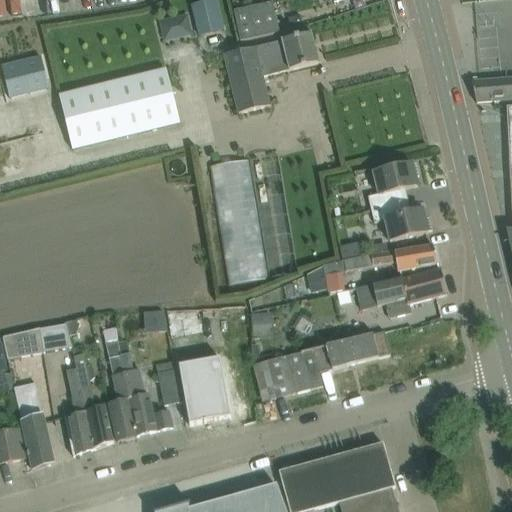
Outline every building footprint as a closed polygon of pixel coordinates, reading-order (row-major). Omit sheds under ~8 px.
[(85,0),(87,8),(107,4),(105,0),(85,0)] [(272,5),(231,15),(239,45),(280,35),(272,5)] [(212,12),(190,13),(191,45),(214,44),(212,12)] [(185,19),(163,25),(167,40),(189,35),(185,19)] [(223,57),(238,115),(269,108),(262,79),(318,65),(310,36),(223,57)] [(40,59),(1,69),(9,100),(48,90),(40,59)] [(163,70),(56,97),(70,152),(177,124),(163,70)] [(511,78),(470,80),(475,105),(477,105),(476,104),(511,101),(511,78)] [(367,199),(370,212),(402,204),(399,193),(417,188),(415,179),(418,179),(415,165),(372,175),(377,196),(367,199)] [(244,173),(207,178),(225,298),(262,293),(244,173)] [(425,221),(422,212),(404,216),(402,204),(370,212),(373,225),(384,223),(389,244),(432,233),(428,220),(425,221)] [(437,266),(432,247),(390,254),(321,268),(324,279),(392,264),(394,273),(437,266)] [(446,297),(439,272),(399,282),(399,280),(356,289),(362,314),(393,306),(395,311),(388,312),(390,321),(411,315),(409,307),(446,297)] [(78,323),(66,325),(66,326),(68,339),(76,338),(80,329),(78,323)] [(70,351),(68,339),(66,326),(38,331),(42,355),(70,351)] [(201,330),(200,351),(214,351),(214,331),(201,330)] [(42,355),(38,331),(2,340),(6,359),(7,362),(42,355)] [(389,357),(383,334),(260,365),(269,402),(322,389),(318,375),(389,357)] [(117,345),(105,348),(110,374),(118,404),(108,406),(116,444),(135,439),(119,360),(117,347),(117,345)] [(168,413),(156,416),(152,417),(147,397),(143,398),(138,373),(132,374),(130,365),(127,345),(117,347),(119,360),(135,439),(155,434),(172,430),(168,413)] [(84,357),(73,361),(76,375),(92,452),(112,446),(104,407),(95,410),(89,384),(93,381),(90,368),(86,368),(84,357)] [(220,360),(178,367),(182,390),(189,426),(209,423),(230,419),(230,415),(252,411),(250,369),(222,374),(220,360)] [(162,409),(180,405),(173,373),(155,377),(162,409)] [(92,452),(76,375),(65,377),(74,417),(64,420),(72,459),(92,452)] [(53,466),(35,386),(13,391),(32,473),(53,466)] [(0,466),(25,462),(19,432),(0,436),(0,466)] [(278,474),(282,489),(288,511),(314,511),(338,506),(339,511),(395,511),(390,492),(394,491),(383,445),(278,474)] [(440,467),(437,457),(428,459),(431,470),(440,467)] [(188,505),(165,511),(282,511),(276,487),(208,506),(188,511),(188,505)]
